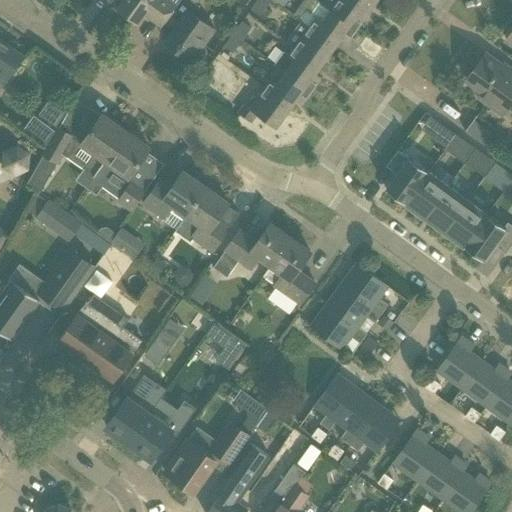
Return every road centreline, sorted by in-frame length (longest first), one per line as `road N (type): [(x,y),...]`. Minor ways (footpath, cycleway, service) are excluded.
road 1 (residential): [(312,183),(270,178),(0,2)]
road 2 (residential): [(453,284),(391,377),(511,459)]
road 3 (residential): [(312,183),(429,0)]
road 4 (residential): [(135,511),(115,484),(0,403)]
road 5 (residential): [(453,284),(312,183)]
